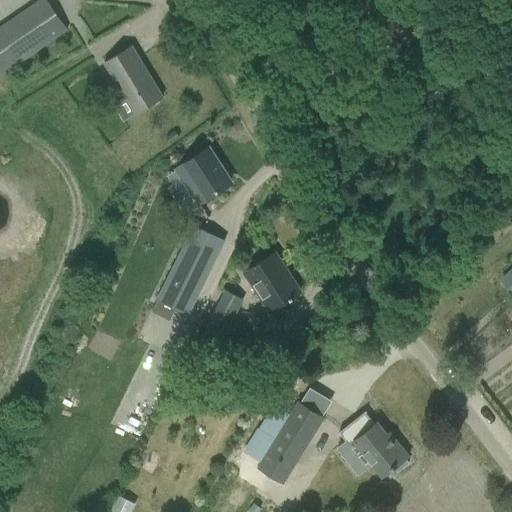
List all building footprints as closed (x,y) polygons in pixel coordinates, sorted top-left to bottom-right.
[(40,0),(0,27),(0,76),(0,77),(67,31),(45,0),(40,0)] [(104,63),(135,114),(163,98),(131,46),(104,63)] [(174,132),(166,138),(170,144),(178,137),(174,132)] [(176,169),(199,204),(230,184),(207,149),(176,169)] [(157,300),(188,315),(224,240),(194,226),(157,300)] [(293,298),(292,297),(300,292),(275,253),(245,272),(270,311),(289,299),(290,300),(293,298)] [(511,273),(503,282),(511,291),(511,273)] [(184,368),(202,378),(243,300),(225,290),(210,319),(184,368)] [(302,398),(240,446),(258,470),(320,422),(302,398)] [(366,411),(338,433),(352,449),(356,446),(382,478),(394,468),(397,473),(408,463),(405,459),(409,457),(389,432),(386,434),(377,422),(374,424),(366,413),(367,412),(366,411)] [(107,511),(131,511),(135,504),(116,494),(107,511)]
